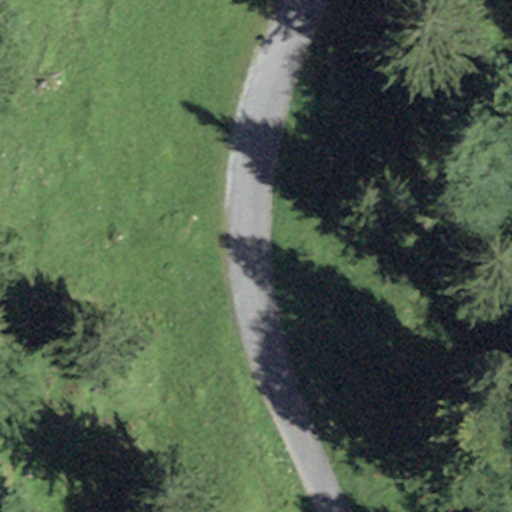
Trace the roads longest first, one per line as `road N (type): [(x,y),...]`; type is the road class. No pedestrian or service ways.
road 1 (unclassified): [(336,511),(275,366),(254,254),(261,141),(308,0)]
road 2 (track): [(485,511),(482,329),(511,157)]
